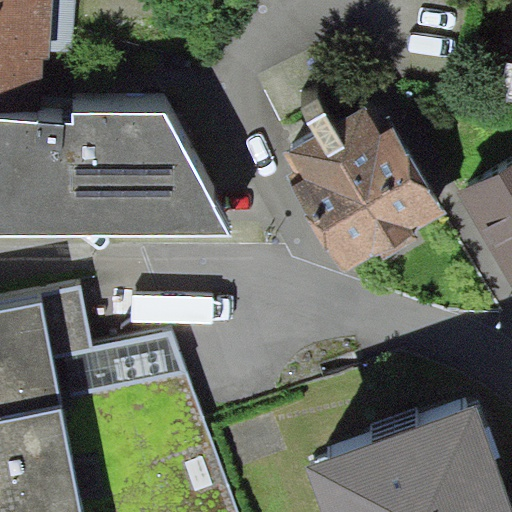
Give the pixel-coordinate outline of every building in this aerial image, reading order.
[(0,0),(0,51),(18,50),(65,50),(67,0),(0,0)] [(0,102),(18,104),(18,50),(0,51),(0,102)] [(341,257),(433,203),(383,118),(376,122),(364,101),(286,147),(298,167),(291,171),(322,225),(320,234),(326,245),(335,247),(341,257)] [(18,104),(0,102),(0,223),(229,227),(165,111),(18,104)] [(511,162),(456,196),(511,289),(511,162)] [(81,282),(0,297),(0,402),(57,392),(188,367),(172,328),(93,343),(81,282)] [(239,511),(188,367),(57,392),(61,410),(0,421),(0,511),(239,511)] [(347,511),(499,511),(459,401),(325,449),(347,511)]
